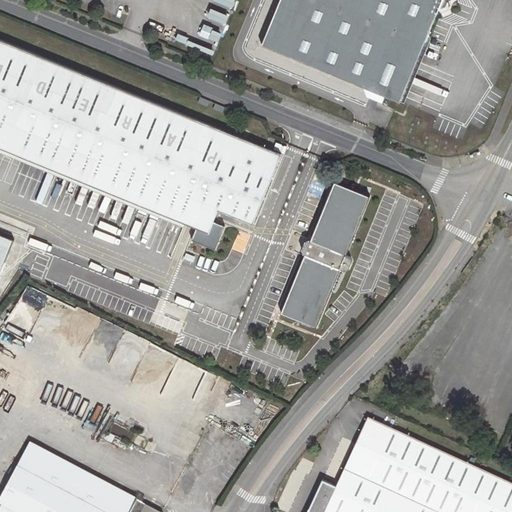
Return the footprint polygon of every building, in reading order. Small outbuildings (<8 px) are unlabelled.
[(439,9),(442,0),(279,0),(261,45),(400,102),(439,9)] [(447,3),(445,0),(442,0),(439,9),(445,7),(447,3)] [(98,188),(163,106),(85,74),(0,39),(0,147),(98,188)] [(281,154),(163,106),(98,188),(197,228),(192,239),(214,248),(224,226),(214,222),(219,210),(252,223),(281,154)] [(308,255),(305,254),(281,313),(316,327),(340,269),(344,270),(350,268),(353,261),(351,257),(346,255),(370,197),(335,182),(311,241),(313,242),(308,255)] [(0,275),(15,240),(0,233),(0,275)] [(303,254),(305,254),(308,255),(313,242),(311,241),(309,240),(305,242),(302,249),(303,254)] [(159,293),(40,245),(28,272),(148,321),(159,293)] [(184,314),(166,306),(159,322),(177,330),(184,314)] [(6,377),(7,378),(10,377),(12,376),(12,374),(12,372),(11,370),(9,369),(7,370),(5,370),(4,371),(4,373),(4,374),(4,376),(6,377)] [(14,374),(13,375),(12,377),(12,378),(13,380),(14,381),(16,382),(18,381),(20,380),(21,377),(20,375),(19,374),(17,373),(15,373),(14,374)] [(2,385),(4,386),(7,385),(8,384),(9,381),(8,379),(7,378),(5,377),(3,378),(2,378),(1,379),(1,381),(0,382),(1,384),(2,385)] [(23,385),(24,386),(27,386),(29,384),(29,382),(29,380),(28,378),(26,378),(24,378),(22,379),(22,380),(21,381),(21,382),(22,384),(23,385)] [(10,382),(9,383),(9,385),(9,386),(9,387),(11,389),(12,389),(15,389),(17,388),(17,385),(17,383),(16,382),(14,381),(12,381),(10,382)] [(30,382),(30,383),(29,385),(29,386),(30,388),(31,389),(33,390),(35,389),(37,388),(37,386),(37,383),(36,382),(34,381),(32,382),(30,382)] [(19,393),(21,394),(24,393),(25,392),(26,390),(25,388),(24,386),(22,385),(20,386),(19,387),(18,388),(18,389),(18,390),(18,392),(19,393)] [(27,390),(26,391),(26,393),(26,394),(26,396),(28,397),(29,398),(32,397),(33,396),(34,393),(34,391),(32,390),(30,389),(28,389),(27,390)] [(50,399),(51,399),(54,399),(55,397),(56,395),(56,393),(55,392),(53,391),(51,391),(49,392),(48,393),(48,394),(48,396),(48,397),(50,399)] [(58,396),(57,397),(56,398),(56,399),(57,401),(58,402),(60,403),(62,403),(64,401),(65,399),(64,397),(63,396),(61,395),(59,395),(58,396)] [(46,407),(48,407),(50,407),(52,405),(53,403),(52,401),(51,400),(49,399),(47,399),(46,400),(45,401),(45,402),(44,403),(45,405),(46,407)] [(66,407),(68,407),(71,407),(72,406),(73,403),(72,401),(71,400),(70,399),(67,399),(66,400),(65,401),(65,402),(65,404),(65,405),(66,407)] [(54,404),(53,405),(53,406),(53,407),(53,409),(55,410),(56,411),(59,411),(61,409),(61,407),(61,405),(60,403),(58,403),(56,403),(54,404)] [(74,404),(73,405),(73,406),(73,407),(74,409),(75,410),(77,411),(79,411),(81,409),(81,407),(81,405),(80,404),(78,403),(76,403),(74,404)] [(63,415),(65,415),(67,415),(69,413),(70,411),(69,409),(68,408),(66,407),(64,407),(63,408),(62,409),(61,410),(61,411),(62,413),(63,415)] [(83,415),(84,415),(87,415),(88,413),(89,411),(89,409),(87,408),(86,407),(84,407),(82,408),(81,409),(81,410),(81,412),(81,413),(83,415)] [(71,412),(70,413),(70,414),(70,415),(70,417),(71,418),(73,419),(76,419),(77,417),(78,415),(77,413),(76,411),(74,411),(72,411),(71,412)] [(90,412),(89,413),(89,414),(89,415),(89,417),(91,418),(92,419),(95,419),(97,417),(97,415),(97,413),(96,412),(94,411),(92,411),(90,412)] [(79,423),(81,423),(83,423),(85,421),(86,419),(85,417),(84,416),(82,415),(80,415),(79,416),(78,417),(77,418),(77,419),(78,421),(79,423)] [(511,511),(511,481),(386,424),(374,419),(368,416),(336,486),(323,480),(310,506),(313,507),(310,511),(511,511)] [(87,420),(86,421),(86,422),(86,423),(87,425),(88,426),(89,427),(92,427),(93,425),(94,423),(93,421),(92,419),(90,419),(88,419),(87,420)] [(108,511),(129,511),(130,510),(136,499),(137,498),(30,441),(18,464),(108,511)] [(162,511),(136,499),(130,510),(129,511),(108,511),(18,464),(0,497),(0,501),(20,511),(162,511)] [(0,511),(20,511),(0,501),(0,511)]
